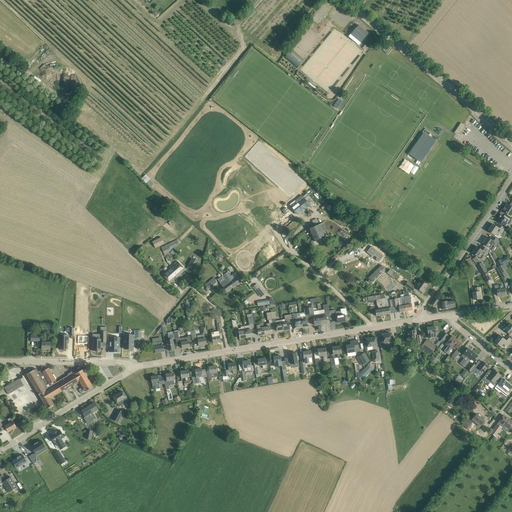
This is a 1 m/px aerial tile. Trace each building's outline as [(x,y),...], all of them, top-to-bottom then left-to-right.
[(351,33),(350,34),(361,43),(361,42),(365,37),(366,36),(368,33),(359,25),(356,29),(355,28),(351,33)] [(292,50),(285,58),(297,68),(304,60),(292,50)] [(342,101),(338,99),(333,106),(337,109),(342,101)] [(464,125),(461,123),(455,132),(458,134),(464,125)] [(435,141),(423,133),(418,142),(420,144),(412,156),(420,162),(435,141)] [(402,170),(407,174),(412,167),(407,164),(402,170)] [(290,205),(297,214),(313,201),(307,193),(303,197),(302,196),(290,205)] [(511,202),(510,205),(507,204),(503,210),(511,216),(511,214),(511,202)] [(511,220),(511,217),(510,217),(506,214),(504,217),(501,215),(499,218),(500,219),(498,221),(505,226),(507,223),(509,225),(511,220)] [(349,224),(337,216),(334,220),(342,226),(343,225),(347,227),(349,224)] [(314,241),(319,239),(325,237),(323,232),(327,231),(323,222),(308,229),(314,241)] [(505,228),(504,227),(500,224),(498,227),(493,224),(489,231),(495,235),(497,231),(501,234),(505,228)] [(161,237),(152,241),(155,248),(167,242),(164,236),(161,238),(161,237)] [(491,239),(488,237),(483,243),(494,250),(496,247),(496,246),(500,241),(493,236),(491,239)] [(175,256),(171,253),(169,252),(171,251),(170,249),(179,245),(175,237),(168,240),(170,243),(161,247),(164,254),(166,254),(173,259),(175,256)] [(480,248),(477,246),(473,253),(483,260),(485,256),(489,250),(482,245),(480,248)] [(379,262),(383,256),(371,246),(367,252),(373,257),(374,255),(377,258),(375,259),(379,262)] [(511,261),(508,256),(506,258),(502,260),(501,259),(496,262),(499,267),(502,265),(511,261)] [(473,261),(472,261),(470,257),(466,260),(473,272),(477,270),(475,266),(476,265),(474,260),(473,261)] [(198,262),(192,259),(188,266),(194,269),(198,262)] [(185,270),(182,266),(177,262),(163,275),(169,282),(175,277),(176,278),(185,270)] [(482,263),(477,265),(482,274),(487,271),(482,263)] [(499,267),(497,268),(501,276),(506,273),(502,265),(499,267)] [(391,269),(388,273),(396,279),(399,275),(391,269)] [(228,272),(223,276),(228,283),(229,283),(232,288),(241,281),(235,273),(231,276),(228,272)] [(488,273),(483,276),(487,282),(492,279),(488,273)] [(223,276),(217,280),(220,283),(226,292),(232,288),(229,283),(228,283),(223,276)] [(217,282),(213,278),(205,285),(208,289),(217,282)] [(428,284),(424,281),(421,280),(416,288),(423,293),(425,290),(424,289),(428,284)] [(407,282),(405,285),(412,291),(415,287),(407,282)] [(263,292),(256,284),(253,286),(260,295),(263,292)] [(502,285),(499,286),(499,285),(495,285),(496,290),(497,290),(498,296),(506,295),(506,288),(503,289),(502,285)] [(390,314),(389,309),(389,308),(386,309),(385,305),(386,304),(384,294),(380,295),(383,315),(390,314)] [(396,299),(392,299),(395,313),(406,311),(403,296),(403,294),(400,295),(400,298),(396,298),(396,299)] [(376,316),(383,315),(380,295),(373,296),(368,297),(368,301),(376,300),(377,306),(378,306),(379,310),(375,310),(376,316)] [(412,310),(410,295),(403,296),(406,311),(412,310)] [(449,308),(455,307),(454,300),(447,301),(441,302),(442,309),(449,308)] [(326,316),(325,312),(328,311),(327,304),(323,305),(324,310),(319,311),(321,324),(327,323),(326,316)] [(187,311),(186,311),(188,318),(189,318),(189,317),(191,317),(191,315),(193,315),(193,316),(196,316),(196,314),(193,315),(192,312),(190,312),(189,307),(186,307),(187,311)] [(341,315),(336,316),(337,323),(345,321),(344,315),(347,315),(346,308),(340,309),(341,315)] [(252,313),(252,314),(254,324),(253,324),(254,329),(257,329),(258,336),(265,335),(264,327),(263,327),(263,324),(257,325),(255,312),(252,313)] [(253,324),(254,324),(252,314),(247,315),(249,325),(244,326),(246,338),(252,337),(251,330),(250,324),(253,324)] [(296,314),(290,315),(292,322),(295,321),(296,328),(302,327),(301,318),(297,319),(296,314)] [(289,322),(292,322),(290,315),(284,316),(285,320),(283,320),(282,320),(282,323),(283,330),(290,329),(289,322)] [(434,326),(427,328),(428,338),(433,337),(436,336),(435,333),(434,326)] [(92,339),(92,351),(101,351),(101,348),(101,342),(106,342),(106,327),(100,327),(100,331),(100,334),(100,339),(93,339),(92,339)] [(123,342),(123,343),(124,343),(124,349),(133,349),(133,346),(134,346),(133,346),(133,344),(134,344),(134,343),(133,343),(133,340),(139,340),(140,340),(141,338),(142,331),(142,330),(141,330),(141,331),(138,331),(138,335),(134,335),(129,335),(129,336),(125,336),(124,336),(123,342)] [(422,341),(422,340),(421,335),(417,336),(416,330),(407,332),(409,339),(413,338),(413,344),(421,343),(422,341)] [(210,337),(212,337),(213,343),(221,342),(219,336),(218,331),(215,332),(209,333),(210,337)] [(448,335),(444,332),(440,338),(442,339),(444,340),(442,342),(443,342),(448,335)] [(391,333),(382,335),(382,338),(380,339),(381,348),(384,347),(383,343),(393,341),(391,333)] [(169,339),(166,340),(168,350),(170,350),(170,351),(173,351),(173,350),(175,349),(173,339),(174,339),(174,334),(168,335),(169,339)] [(206,344),(205,339),(205,338),(204,338),(204,334),(197,335),(199,345),(206,344)] [(60,335),(59,349),(67,349),(67,343),(69,343),(69,335),(60,335)] [(179,338),(179,339),(180,343),(181,342),(182,348),(190,347),(189,341),(191,341),(190,335),(189,335),(187,336),(187,337),(179,338)] [(511,340),(511,339),(507,336),(505,339),(500,335),(498,338),(497,337),(493,342),(497,345),(498,344),(501,346),(504,343),(507,346),(511,340)] [(87,336),(78,336),(78,351),(87,351),(87,343),(88,343),(88,336),(87,336)] [(451,347),(457,340),(452,336),(449,339),(447,337),(443,342),(447,346),(444,351),(447,353),(448,351),(451,347)] [(109,337),(109,349),(112,349),(112,352),(119,352),(119,337),(109,337)] [(153,337),(148,343),(153,343),(153,347),(154,347),(155,352),(163,351),(162,345),(161,341),(158,342),(158,339),(156,339),(156,337),(153,337)] [(367,347),(377,345),(376,337),(372,338),(370,338),(366,339),(367,347)] [(46,339),(42,339),(42,342),(42,349),(50,349),(50,343),(46,343),(46,339)] [(359,350),(358,345),(357,340),(350,341),(351,345),(346,345),(347,353),(355,352),(355,350),(359,350)] [(430,354),(436,347),(426,340),(421,347),(430,354)] [(458,349),(459,347),(462,344),(457,340),(451,347),(454,349),(455,347),(458,349)] [(341,353),(341,351),(340,346),(332,347),(333,355),(337,354),(338,358),(341,357),(341,353)] [(327,359),(326,353),(325,348),(318,350),(319,356),(323,356),(324,363),(330,362),(330,358),(327,359)] [(462,365),(473,352),(468,348),(461,356),(464,359),(460,363),(462,365)] [(451,357),(454,359),(459,353),(456,350),(451,357)] [(312,357),(311,356),(311,351),(303,352),(304,359),(307,358),(308,362),(311,362),(311,358),(312,357)] [(289,358),(284,359),(285,363),(286,369),(287,372),(291,371),(290,364),(291,364),(298,363),(296,353),(295,353),(295,352),(292,353),(292,354),(289,354),(290,359),(289,359),(289,358)] [(474,361),(475,360),(478,356),(473,352),(462,365),(467,369),(469,366),(467,364),(471,359),(474,361)] [(361,366),(369,361),(364,353),(357,358),(361,366)] [(276,355),(272,356),(273,360),(274,360),(275,367),(282,366),(282,370),(286,369),(285,363),(282,363),(280,356),(276,356),(276,355)] [(266,365),(266,363),(265,358),(258,359),(259,366),(262,365),(263,369),(266,368),(266,365)] [(250,360),(242,362),(243,364),(239,365),(240,371),(240,372),(240,374),(241,378),(239,378),(239,379),(237,382),(238,383),(238,381),(246,380),(245,374),(244,372),(252,370),(252,371),(254,371),(253,366),(251,366),(250,360)] [(483,372),(485,370),(488,366),(482,361),(478,366),(476,364),(475,365),(470,372),(473,374),(475,372),(477,373),(478,372),(480,370),(483,372)] [(235,363),(228,364),(229,372),(233,372),(234,374),(237,373),(236,369),(235,363)] [(368,365),(357,377),(361,381),(372,369),(368,365)] [(217,372),(217,371),(216,366),(209,367),(210,372),(210,374),(207,375),(208,380),(212,380),(211,378),(218,377),(217,372)] [(57,382),(62,391),(76,382),(77,383),(80,384),(81,384),(85,392),(93,387),(87,377),(89,375),(85,368),(83,370),(82,370),(80,367),(68,374),(68,375),(57,382)] [(41,370),(42,373),(39,375),(47,388),(57,382),(56,380),(49,368),(42,372),(41,370)] [(202,374),(202,373),(201,368),(195,369),(196,377),(192,377),(193,383),(194,387),(201,386),(200,380),(199,378),(203,377),(202,374)] [(42,373),(41,370),(38,372),(36,369),(34,370),(27,374),(47,409),(54,405),(50,398),(62,391),(57,382),(47,388),(39,375),(42,373)] [(469,373),(465,369),(461,375),(465,378),(469,373)] [(189,377),(189,375),(188,370),(180,372),(181,378),(185,377),(186,381),(184,381),(185,386),(190,385),(190,381),(189,381),(189,377)] [(489,376),(487,373),(482,379),(493,387),(499,381),(497,380),(500,375),(494,370),(489,376)] [(166,374),(167,382),(164,383),(164,384),(166,389),(169,389),(168,385),(174,384),(174,380),(175,380),(173,373),(170,374),(170,373),(169,372),(167,373),(166,373),(166,374)] [(159,384),(163,384),(164,384),(164,383),(163,377),(158,378),(158,375),(151,377),(153,389),(156,389),(160,388),(159,384)] [(20,378),(7,385),(4,387),(8,394),(24,385),(20,378)] [(501,379),(495,387),(506,397),(509,393),(508,392),(511,387),(511,386),(506,381),(505,382),(501,379)] [(123,391),(113,397),(117,403),(119,407),(128,401),(126,397),(123,391)] [(98,409),(97,407),(94,403),(81,410),(85,417),(87,421),(92,418),(94,421),(97,419),(93,413),(98,409)] [(113,420),(120,424),(126,413),(118,409),(113,420)] [(484,421),(481,417),(477,414),(471,420),(476,424),(478,422),(481,425),(484,421)] [(511,424),(511,421),(507,418),(503,415),(499,422),(509,429),(511,424)] [(10,423),(5,426),(8,432),(16,427),(11,418),(8,419),(10,423)] [(467,429),(472,422),(467,418),(461,424),(467,429)] [(502,428),(501,427),(497,424),(491,433),(495,436),(502,428)] [(54,434),(50,436),(55,443),(56,442),(58,447),(59,446),(64,443),(61,439),(64,437),(60,430),(56,432),(55,432),(56,432),(54,433),(53,433),(54,434)] [(41,453),(47,450),(42,441),(39,443),(38,443),(35,445),(32,448),(36,454),(39,452),(40,454),(41,453)] [(58,450),(54,453),(61,464),(64,462),(61,458),(63,457),(58,450)] [(23,456),(13,462),(17,469),(27,463),(27,462),(26,460),(23,456)] [(0,477),(0,483),(1,484),(2,483),(9,493),(18,487),(14,481),(11,477),(4,481),(1,477),(0,477)]
